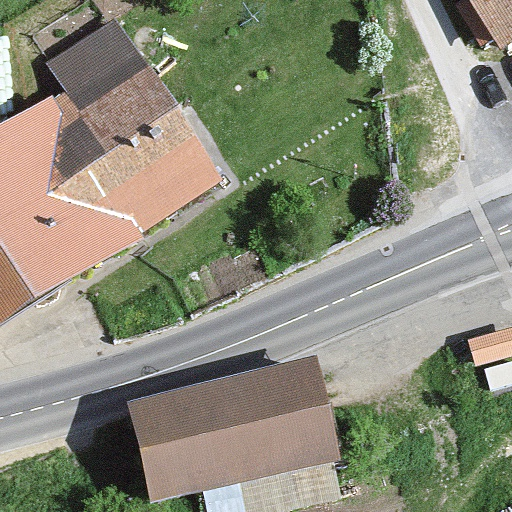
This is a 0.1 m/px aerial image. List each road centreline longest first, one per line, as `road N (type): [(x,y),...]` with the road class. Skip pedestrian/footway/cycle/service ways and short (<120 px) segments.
road 1 (secondary): [(511,227),(280,325),(0,418)]
road 2 (track): [(422,0),(442,42),(511,135)]
